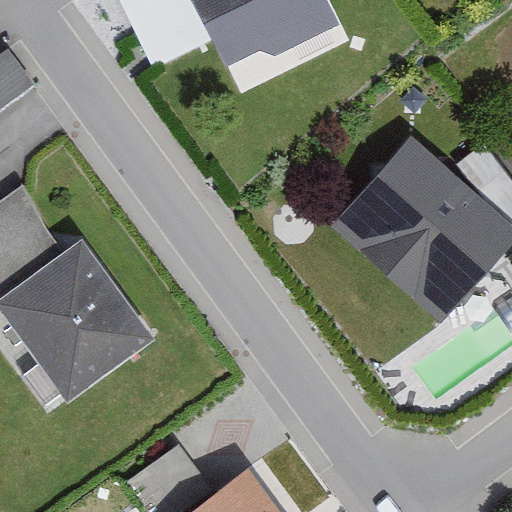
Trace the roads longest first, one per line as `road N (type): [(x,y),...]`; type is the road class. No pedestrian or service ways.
road 1 (residential): [(25,0),(398,506)]
road 2 (residential): [(511,417),(398,506)]
